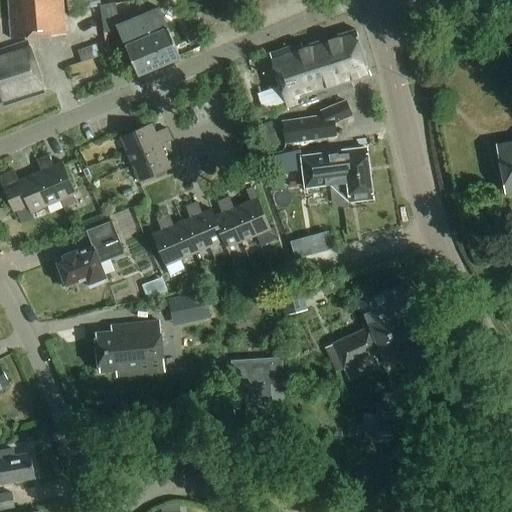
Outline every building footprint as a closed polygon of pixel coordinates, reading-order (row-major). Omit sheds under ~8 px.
[(9,0),(13,40),(66,35),(63,0),(9,0)] [(68,0),(70,11),(101,6),(99,0),(68,0)] [(138,75),(180,58),(160,7),(119,25),(116,3),(102,6),(106,32),(120,29),(138,75)] [(371,76),(356,30),(303,47),(301,43),(270,54),(288,110),(353,89),(351,82),(371,76)] [(105,42),(77,51),(81,63),(107,54),(105,42)] [(4,106),(45,93),(29,45),(0,54),(0,103),(3,103),(4,106)] [(282,121),(285,144),(336,137),(335,124),(352,116),(346,100),(320,111),(322,116),(282,121)] [(263,108),(252,112),(255,121),(267,116),(263,108)] [(253,128),(260,149),(279,143),(272,122),(253,128)] [(120,137),(127,152),(169,134),(166,128),(155,133),(151,124),(120,137)] [(127,152),(133,167),(164,153),(160,145),(171,140),(169,134),(127,152)] [(511,142),(498,145),(503,169),(508,193),(511,192),(511,142)] [(301,156),(305,182),(305,187),(331,184),(333,203),(373,199),(370,174),(367,148),(301,156)] [(266,173),(266,176),(267,176),(303,170),(302,166),(300,166),(297,151),(264,158),(266,173)] [(167,162),(164,153),(133,167),(139,181),(181,164),(178,157),(167,162)] [(42,158),(60,200),(75,194),(62,163),(53,166),(49,156),(42,158)] [(41,172),(30,176),(43,207),(60,200),(42,158),(36,161),(41,172)] [(43,207),(30,176),(19,181),(14,170),(0,176),(0,179),(14,211),(28,205),(31,213),(43,207)] [(242,205),(256,236),(270,229),(252,187),(246,190),(250,201),(242,205)] [(241,242),(256,236),(242,205),(234,208),(229,197),(223,200),(241,242)] [(226,248),(241,242),(223,200),(217,203),(222,213),(214,217),(213,217),(223,241),(226,248)] [(198,202),(192,205),(209,247),(223,241),(213,217),(214,217),(211,209),(202,213),(198,202)] [(146,203),(135,208),(137,213),(138,217),(150,212),(148,208),(146,203)] [(190,218),(181,222),(195,253),(209,247),(192,205),(185,208),(190,218)] [(169,215),(163,217),(181,259),(195,253),(181,222),(174,225),(169,215)] [(181,259),(163,217),(157,220),(161,231),(153,234),(166,265),(181,259)] [(124,253),(112,221),(86,231),(92,246),(77,252),(76,251),(63,256),(64,259),(56,262),(61,274),(58,275),(63,288),(87,278),(90,288),(107,281),(100,263),(124,253)] [(162,278),(141,286),(147,302),(168,294),(162,278)] [(366,329),(333,344),(324,348),(329,359),(375,338),(372,332),(384,326),(381,321),(398,314),(396,309),(414,300),(405,282),(359,303),(365,316),(361,318),(366,329)] [(301,286),(277,292),(284,316),(307,310),(301,286)] [(196,307),(199,320),(210,318),(204,292),(168,299),(171,313),(196,307)] [(344,369),(374,355),(378,345),(406,332),(408,337),(424,330),(419,319),(422,318),(414,300),(396,309),(398,314),(381,321),(384,326),(372,332),(375,338),(329,359),(335,373),(344,369)] [(116,376),(164,371),(159,321),(111,326),(111,332),(95,334),(100,372),(116,370),(116,376)] [(282,358),(231,361),(234,403),(245,402),(247,436),(274,434),(273,428),(271,386),(284,385),(284,384),(282,358)] [(0,389),(10,385),(0,365),(0,389)] [(378,442),(391,442),(391,424),(381,424),(379,424),(378,424),(378,436),(378,441),(378,442)] [(13,449),(0,451),(0,484),(35,478),(30,453),(14,456),(13,449)] [(354,472),(354,480),(361,484),(369,480),(369,472),(361,468),(354,472)] [(0,509),(14,507),(11,492),(0,494),(0,509)]
